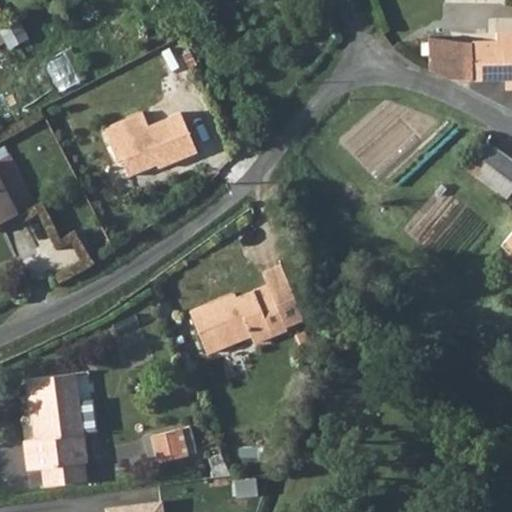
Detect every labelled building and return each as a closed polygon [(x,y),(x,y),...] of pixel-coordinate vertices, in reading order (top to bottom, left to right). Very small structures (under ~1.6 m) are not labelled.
[(430,70),(448,80),(510,80),(511,80),(511,43),(468,43),(431,40),(430,70)] [(149,128),(143,112),(104,128),(117,161),(122,159),(129,177),(166,162),(168,167),(198,155),(182,114),(149,128)] [(511,160),(489,144),(469,170),(507,199),(511,192),(511,160)] [(32,201),(8,150),(0,154),(0,181),(14,210),(32,201)] [(0,219),(15,212),(14,210),(0,181),(0,219)] [(208,349),(226,342),(224,336),(252,326),(254,331),(257,340),(290,328),(288,323),(306,317),(287,262),(269,269),(274,282),(213,305),(211,299),(192,306),(208,349)] [(224,336),(226,342),(254,331),(252,326),(224,336)] [(83,465),(74,377),(33,382),(39,442),(32,442),(23,443),(27,472),(41,470),(78,466),(83,465)] [(39,442),(33,382),(26,383),(32,442),(39,442)] [(184,457),(177,432),(150,439),(156,464),(184,457)] [(78,466),(41,470),(43,488),(81,483),(78,466)] [(158,511),(155,498),(98,504),(99,511),(158,511)]
